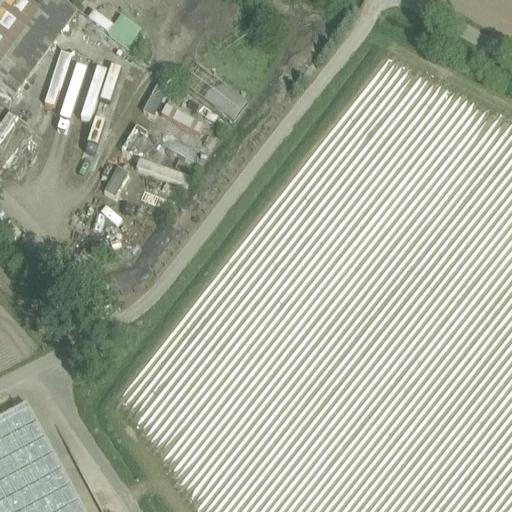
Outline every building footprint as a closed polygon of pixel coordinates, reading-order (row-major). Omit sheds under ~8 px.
[(0,0),(0,27),(19,0),(0,0)] [(57,0),(19,0),(0,27),(0,92),(13,102),(78,15),(57,0)] [(95,14),(89,23),(128,53),(143,33),(123,18),(114,29),(95,14)] [(94,115),(99,102),(110,106),(122,77),(101,69),(85,111),(94,115)] [(197,70),(184,93),(237,125),(251,102),(197,70)] [(155,120),(168,96),(158,91),(145,114),(155,120)] [(164,119),(200,140),(205,130),(170,109),(164,119)] [(91,147),(99,149),(105,127),(98,124),(91,147)] [(140,165),(137,175),(190,191),(194,181),(140,165)] [(117,201),(127,175),(116,171),(106,197),(117,201)] [(82,511),(26,406),(0,419),(0,511),(82,511)]
